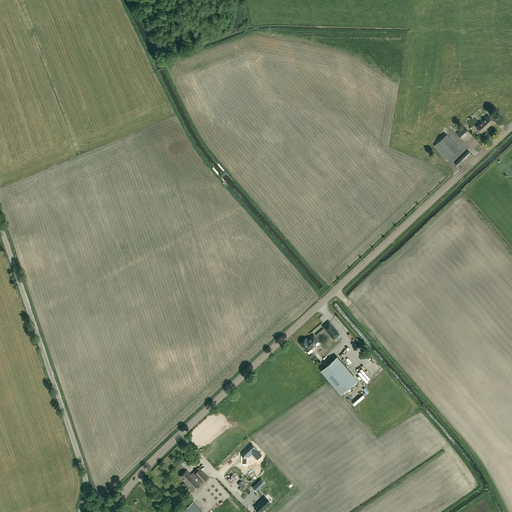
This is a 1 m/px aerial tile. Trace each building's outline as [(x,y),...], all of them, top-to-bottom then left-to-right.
[(487,127),(494,121),(488,115),(483,120),(481,119),(480,120),(482,122),(487,127)] [(482,122),(476,127),(482,133),(487,127),(482,122)] [(462,139),(470,132),(464,126),(457,133),(462,139)] [(448,161),(459,151),(445,136),(434,146),(448,161)] [(458,166),(471,153),(468,151),(455,163),(458,166)] [(340,334),(329,321),(322,327),(333,340),(340,334)] [(307,351),(318,341),(313,336),(308,340),(306,338),(300,344),(307,351)] [(320,369),(340,392),(356,378),(336,355),(320,369)] [(370,392),(365,385),(361,388),(356,382),(344,391),(348,397),(352,394),(356,400),(359,398),(360,400),(370,392)] [(246,457),(249,452),(256,457),(259,452),(248,444),(239,455),(241,466),(247,465),(246,457)] [(226,472),(213,456),(207,461),(220,477),(226,472)] [(193,491),(200,485),(187,470),(180,477),(185,482),(193,491)] [(246,511),(217,479),(214,482),(216,485),(214,487),(219,492),(216,495),(213,492),(212,493),(217,499),(218,498),(230,511),(246,511)] [(265,483),(261,479),(255,485),(259,488),(265,483)] [(252,505),(258,498),(255,495),(253,497),(251,495),(253,493),(241,481),(233,489),(237,493),(238,492),(252,505)] [(263,498),(254,507),(258,511),(261,511),(269,504),(263,498)] [(185,511),(202,511),(193,502),(191,504),(192,505),(187,509),(186,508),(184,510),(185,511)]
